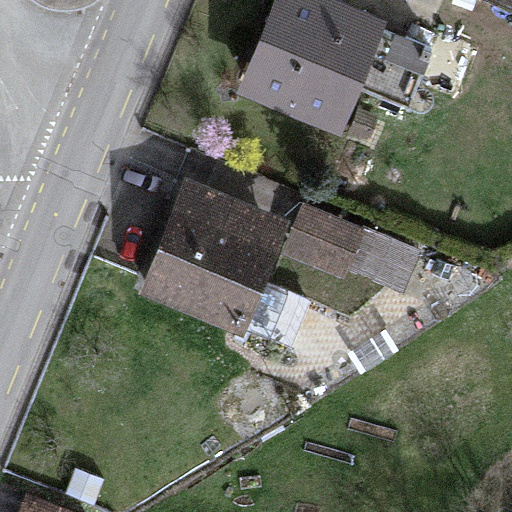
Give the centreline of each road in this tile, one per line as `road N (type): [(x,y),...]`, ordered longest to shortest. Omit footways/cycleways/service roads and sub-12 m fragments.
road 1 (primary): [(0,351),(78,150)]
road 2 (primary): [(78,150),(140,0)]
road 3 (residential): [(0,27),(17,70),(78,150)]
